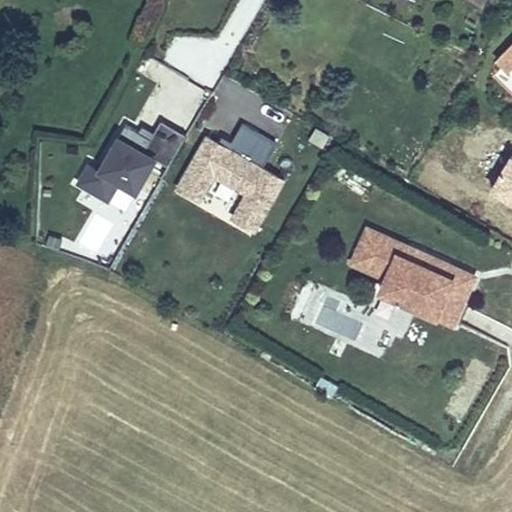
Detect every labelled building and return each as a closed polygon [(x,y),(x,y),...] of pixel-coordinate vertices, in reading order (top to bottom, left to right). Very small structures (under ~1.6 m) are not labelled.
[(511,39),(493,59),(507,72),(511,66),(511,39)] [(184,135),(160,121),(151,137),(123,120),(98,164),(89,159),(74,184),(108,203),(119,183),(136,192),(156,157),(168,163),(184,135)] [(219,141),(206,134),(178,187),(205,201),(216,180),(245,195),(231,221),(256,234),(287,176),(266,166),(279,141),(241,121),(231,140),(222,135),(219,141)] [(391,251),(357,235),(340,268),(374,284),(367,298),(422,325),(429,310),(446,318),(461,286),(443,277),(439,287),(386,261),(391,251)] [(443,277),(391,251),(386,261),(439,287),(443,277)]
